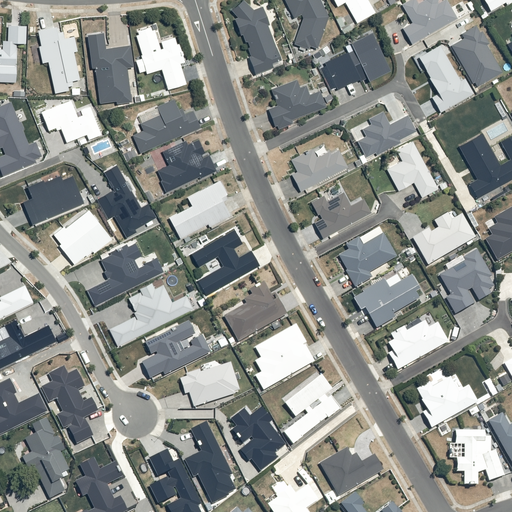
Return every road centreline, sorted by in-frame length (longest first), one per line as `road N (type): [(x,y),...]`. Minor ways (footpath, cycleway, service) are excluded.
road 1 (residential): [(195,0),(274,221),(440,511)]
road 2 (residential): [(136,420),(56,290),(0,232)]
